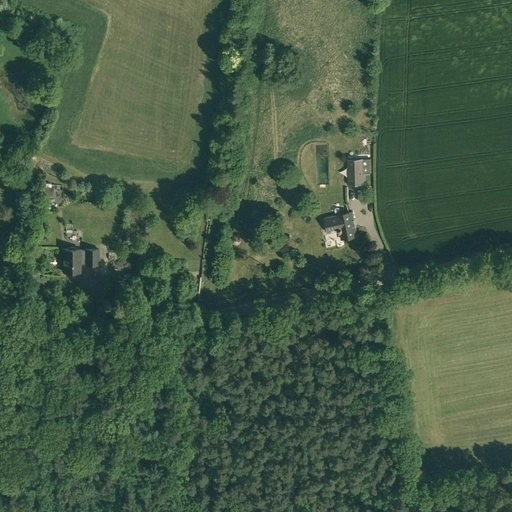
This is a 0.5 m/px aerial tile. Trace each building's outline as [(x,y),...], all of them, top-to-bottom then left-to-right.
[(347,159),(347,184),(363,184),(363,159),(347,159)] [(42,197),(53,198),(54,188),(51,188),(52,184),(44,183),(42,197)] [(338,226),(341,240),(358,236),(352,211),(351,211),(349,205),(336,208),(337,214),(335,214),(336,215),(324,217),(327,231),(330,231),(330,228),(338,226)] [(64,272),(80,272),(80,262),(85,262),(85,264),(99,264),(99,249),(85,249),(85,250),(80,250),(80,249),(62,249),(62,257),(64,258),(64,272)] [(6,266),(19,270),(23,254),(11,250),(6,266)]
